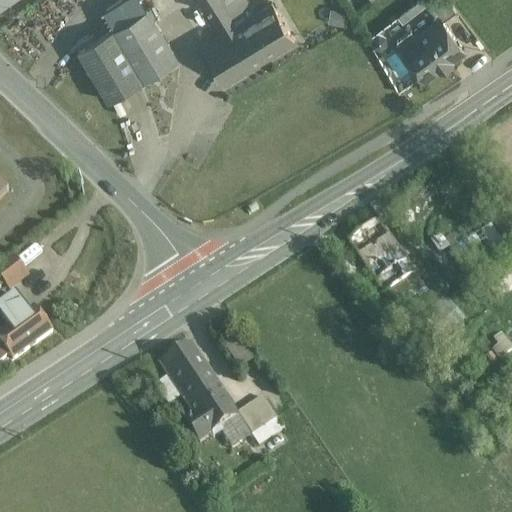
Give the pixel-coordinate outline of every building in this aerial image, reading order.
[(139,0),(129,0),(104,15),(112,30),(146,10),(139,0)] [(222,0),(199,0),(221,35),(238,25),(222,0)] [(246,0),(222,0),(238,25),(248,19),(241,9),(246,1),(246,0)] [(457,14),(446,0),(421,0),(440,24),(442,23),(443,25),(457,14)] [(221,35),(203,46),(209,57),(205,59),(204,63),(210,71),(213,72),(217,70),(225,83),(294,41),(272,4),(221,35)] [(112,30),(78,51),(108,103),(177,61),(146,10),(112,30)] [(443,25),(442,23),(440,24),(417,40),(422,48),(407,59),(423,83),(440,71),(442,74),(454,66),(452,63),(464,54),(443,25)] [(0,201),(10,191),(0,181),(0,201)] [(416,275),(381,222),(350,242),(385,296),(416,275)] [(450,236),(442,242),(449,252),(457,247),(450,236)] [(469,259),(458,258),(458,274),(468,274),(469,259)] [(13,260),(0,270),(0,278),(9,290),(26,277),(13,260)] [(28,314),(16,298),(14,300),(13,298),(11,300),(12,301),(0,310),(0,320),(7,329),(0,334),(0,364),(10,358),(13,363),(53,333),(34,309),(28,314)] [(192,347),(160,368),(196,420),(196,421),(228,400),(192,347)] [(263,399),(238,417),(253,438),(278,421),(263,399)] [(228,400),(196,421),(196,420),(188,426),(200,444),(208,439),(214,440),(223,434),(224,428),(237,420),(225,402),(228,400)] [(180,434),(166,443),(171,450),(184,441),(180,434)]
